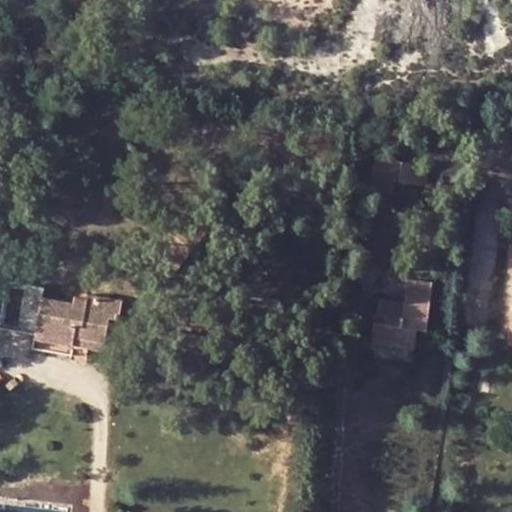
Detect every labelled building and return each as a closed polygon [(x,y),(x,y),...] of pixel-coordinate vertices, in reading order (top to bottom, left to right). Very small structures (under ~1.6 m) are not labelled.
[(399,195),(401,178),(403,159),(374,155),(369,190),(399,195)] [(403,159),(401,178),(426,180),(428,162),(403,159)] [(185,250),(208,225),(186,205),(164,228),(185,250)] [(152,241),(174,261),(185,250),(164,228),(152,241)] [(379,296),(377,313),(375,312),(372,335),(400,338),(399,346),(415,348),(418,327),(427,328),(433,280),(407,277),(404,300),(379,296)] [(68,301),(17,291),(11,328),(33,331),(32,340),(75,346),(76,335),(105,339),(108,321),(120,322),(123,296),(87,291),(87,296),(69,294),(68,301)] [(372,335),(371,343),(399,346),(400,338),(372,335)]
